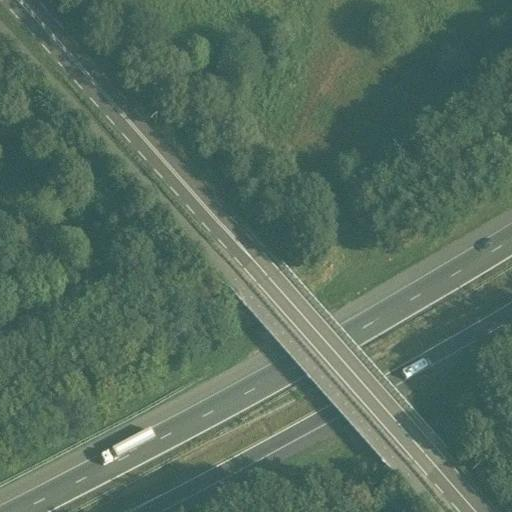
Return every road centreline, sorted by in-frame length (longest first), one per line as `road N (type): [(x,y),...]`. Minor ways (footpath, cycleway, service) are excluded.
road 1 (tertiary): [(471,500),(17,0)]
road 2 (motorway): [(511,239),(18,511)]
road 3 (motorway): [(146,511),(511,309)]
